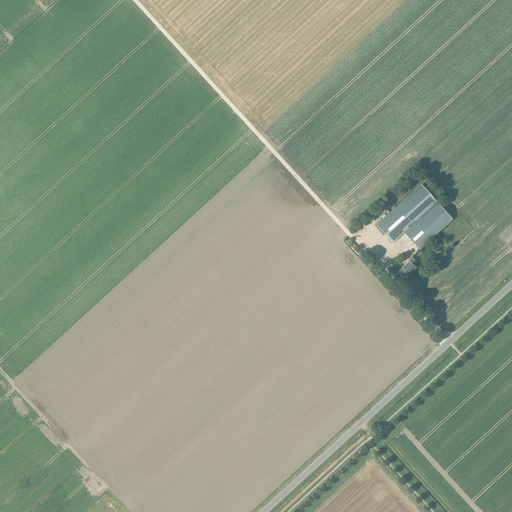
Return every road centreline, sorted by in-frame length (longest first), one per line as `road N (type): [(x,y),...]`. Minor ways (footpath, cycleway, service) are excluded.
road 1 (unknown): [(442,346),(130,0)]
road 2 (tertiary): [(264,511),(511,284)]
